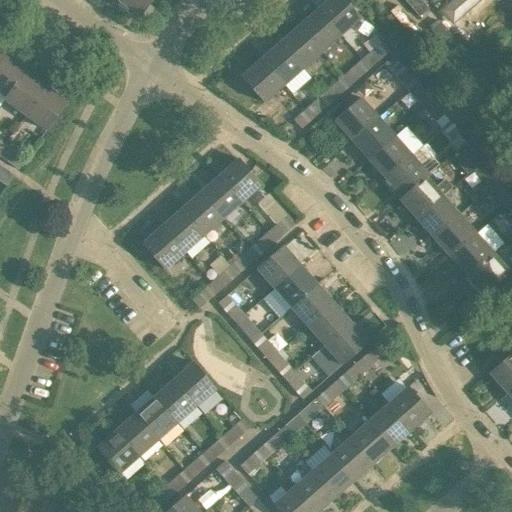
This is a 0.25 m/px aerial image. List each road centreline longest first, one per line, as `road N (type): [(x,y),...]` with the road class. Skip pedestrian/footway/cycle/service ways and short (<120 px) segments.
road 1 (residential): [(497,458),(436,378),(388,270),(301,174),(150,67)]
road 2 (residential): [(0,434),(95,162),(150,67)]
